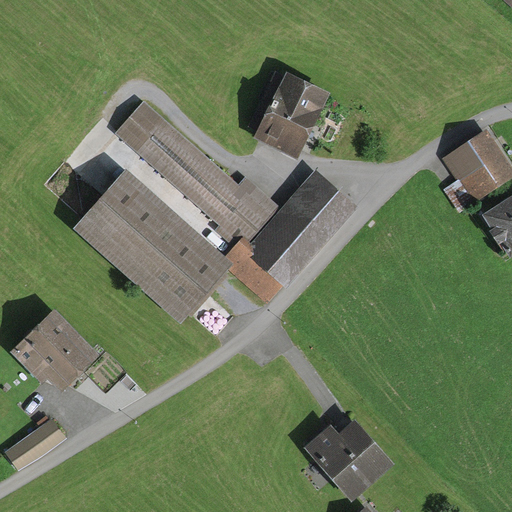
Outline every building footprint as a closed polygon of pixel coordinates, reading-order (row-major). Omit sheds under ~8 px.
[(288,82),(262,136),(296,153),(323,98),(288,82)] [(128,180),(83,230),(182,318),(229,264),(267,297),(346,208),(315,180),(281,219),(247,188),(240,197),(143,111),(125,132),(231,226),(208,251),(128,180)] [(511,155),(492,128),(454,155),(482,195),(511,173),(511,155)] [(511,192),(489,207),(511,241),(511,192)] [(58,310),(21,347),(63,388),(100,351),(58,310)] [(51,404),(8,441),(29,465),(72,427),(51,404)] [(330,433),(312,449),(352,496),(387,467),(354,428),(337,442),(330,433)]
